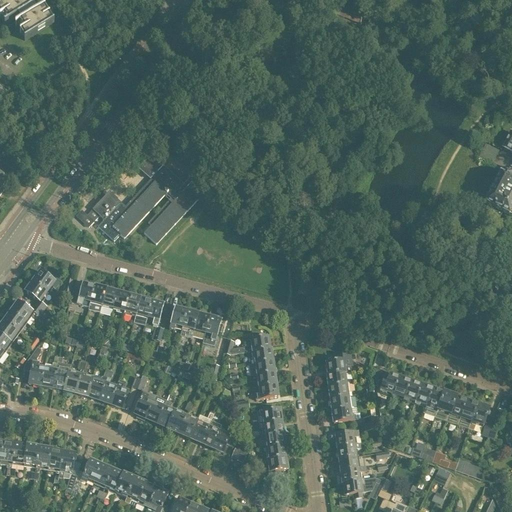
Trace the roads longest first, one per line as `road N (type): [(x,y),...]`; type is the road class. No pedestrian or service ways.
road 1 (tertiary): [(23,239),(203,0)]
road 2 (residential): [(0,414),(113,439),(275,511)]
road 3 (tertiary): [(180,0),(8,233)]
road 4 (residential): [(299,321),(23,239)]
road 5 (residential): [(299,321),(511,389)]
road 6 (residential): [(320,511),(299,321)]
